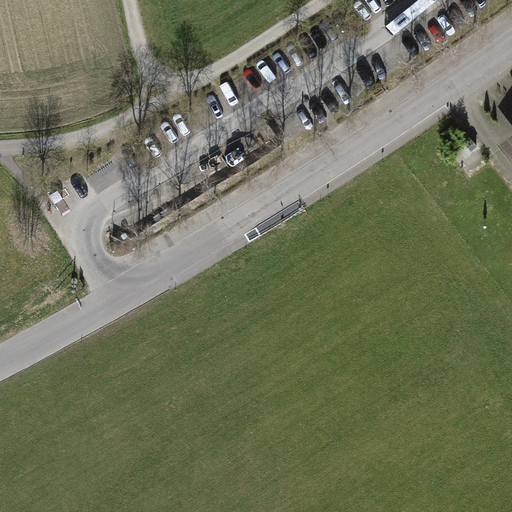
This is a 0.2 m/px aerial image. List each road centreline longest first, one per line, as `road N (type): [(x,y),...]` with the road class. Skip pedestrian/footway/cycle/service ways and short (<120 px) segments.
road 1 (unclassified): [(0,363),(384,130),(511,42)]
road 2 (track): [(0,148),(90,140),(323,0)]
